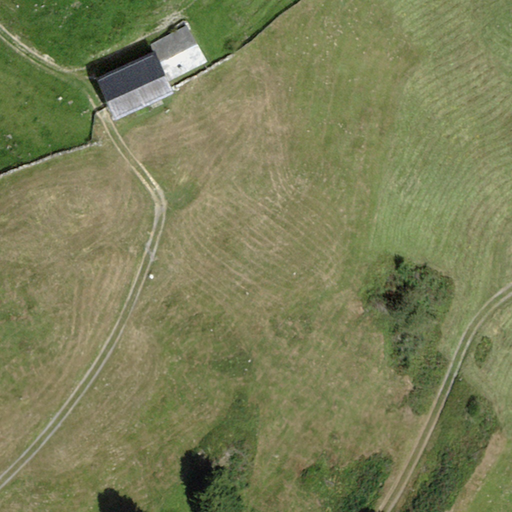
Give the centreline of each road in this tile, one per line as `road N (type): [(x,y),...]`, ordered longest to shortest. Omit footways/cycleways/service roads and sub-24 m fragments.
road 1 (track): [(0,29),(90,92),(108,132),(159,195),(143,274),(94,370),(36,455),(0,484)]
road 2 (track): [(383,511),(479,323),(511,291)]
